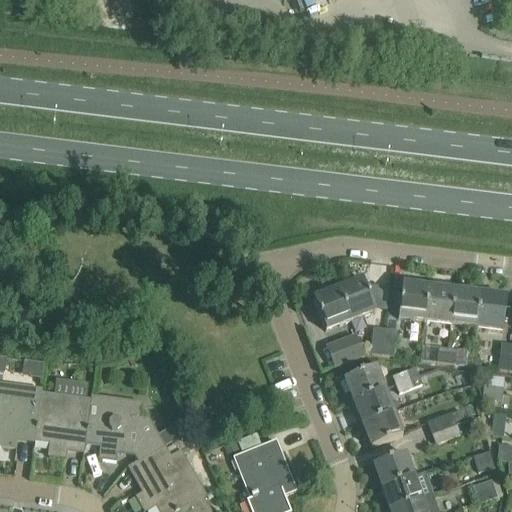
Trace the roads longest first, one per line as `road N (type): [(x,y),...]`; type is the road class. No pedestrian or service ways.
road 1 (primary): [(0,149),(511,210)]
road 2 (primary): [(511,150),(0,91)]
road 3 (residential): [(347,511),(341,464),(278,322),(271,291),(284,262),(324,250),(511,269)]
